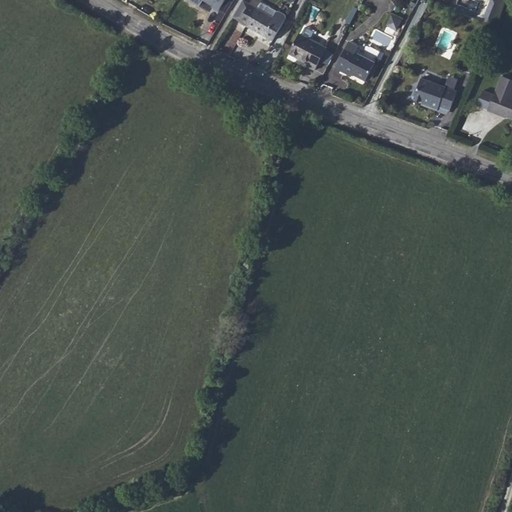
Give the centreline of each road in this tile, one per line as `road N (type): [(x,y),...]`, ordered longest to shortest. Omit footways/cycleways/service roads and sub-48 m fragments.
road 1 (unclassified): [(94,0),(235,74),(511,176)]
road 2 (unknown): [(369,123),(425,0)]
